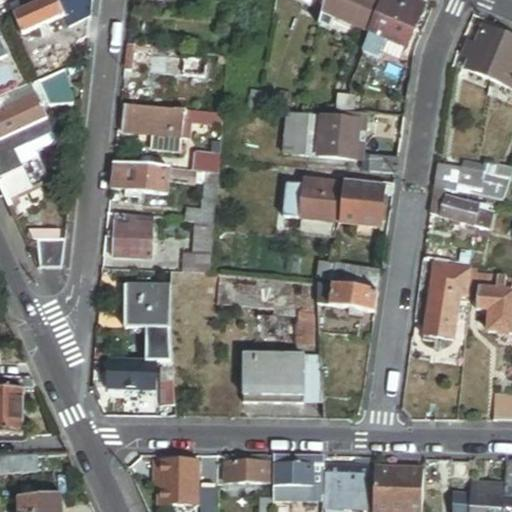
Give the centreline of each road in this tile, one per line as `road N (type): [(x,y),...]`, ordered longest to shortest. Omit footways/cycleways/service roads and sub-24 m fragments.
road 1 (residential): [(376,441),(435,60),(459,0)]
road 2 (residential): [(114,0),(77,310),(34,333)]
road 3 (residential): [(86,439),(376,441)]
road 4 (residential): [(376,441),(511,443)]
